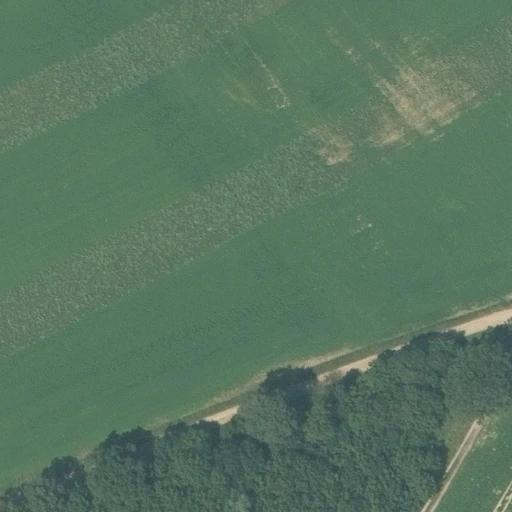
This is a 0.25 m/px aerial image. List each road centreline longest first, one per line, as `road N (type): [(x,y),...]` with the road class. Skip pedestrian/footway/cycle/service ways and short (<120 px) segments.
road 1 (track): [(511,313),(0,505)]
road 2 (track): [(511,356),(425,511)]
